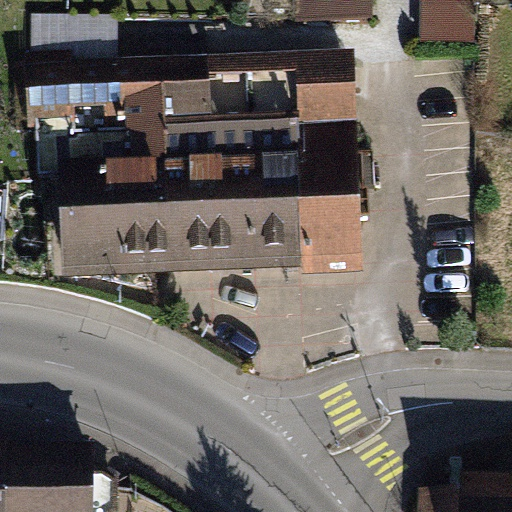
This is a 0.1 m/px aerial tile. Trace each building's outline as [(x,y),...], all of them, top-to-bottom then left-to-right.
[(387,20),(387,0),(312,0),(312,19),(387,20)] [(424,0),(426,39),(490,36),(489,0),(424,0)] [(54,167),(57,286),(357,278),(351,65),(17,74),(18,124),(74,122),(74,142),(54,167)] [(87,511),(89,450),(0,447),(0,511),(87,511)] [(511,511),(511,485),(468,484),(468,500),(423,498),(422,511),(511,511)]
